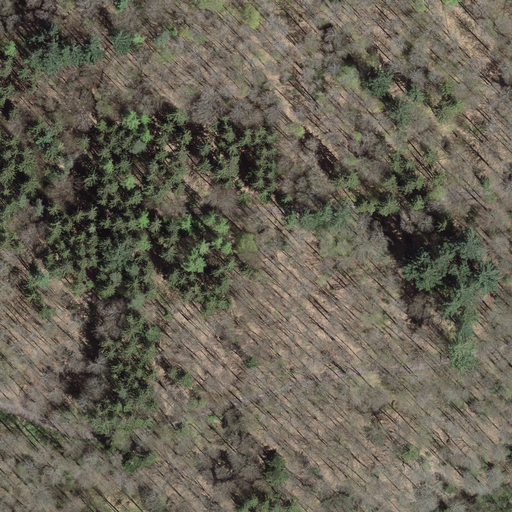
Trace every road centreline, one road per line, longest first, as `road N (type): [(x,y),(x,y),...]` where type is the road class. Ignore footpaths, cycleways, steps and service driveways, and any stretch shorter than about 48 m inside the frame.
road 1 (track): [(511,342),(420,366),(341,373),(138,432),(74,432),(0,404)]
road 2 (track): [(0,189),(94,216),(337,210),(471,197),(511,179)]
